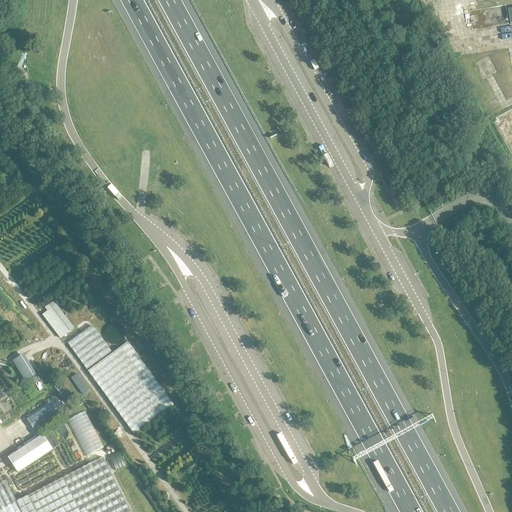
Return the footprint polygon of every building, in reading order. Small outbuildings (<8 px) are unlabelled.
[(499,105),(496,99),(491,102),(494,107),(499,105)] [(6,262),(13,272),(61,239),(54,229),(6,262)] [(102,320),(112,313),(92,286),(82,293),(102,320)] [(74,328),(56,305),(53,302),(44,309),(47,313),(43,316),(60,338),(74,328)] [(2,317),(5,322),(11,318),(7,313),(2,317)] [(67,344),(86,371),(111,353),(92,327),(67,344)] [(88,373),(134,435),(173,406),(128,344),(88,373)] [(23,355),(12,362),(25,382),(35,375),(23,355)] [(45,365),(34,370),(37,375),(47,370),(45,365)] [(89,392),(77,375),(71,379),(83,396),(89,392)] [(38,376),(31,380),(34,385),(35,385),(39,392),(44,389),(40,382),(41,382),(38,376)] [(64,401),(68,398),(58,383),(57,383),(54,380),(50,383),(52,387),(53,386),(62,400),(62,399),(64,401)] [(83,406),(68,417),(89,446),(104,435),(83,406)] [(43,437),(8,460),(18,475),(53,452),(43,437)] [(129,511),(102,458),(70,474),(16,502),(5,481),(0,483),(0,511),(129,511)]
